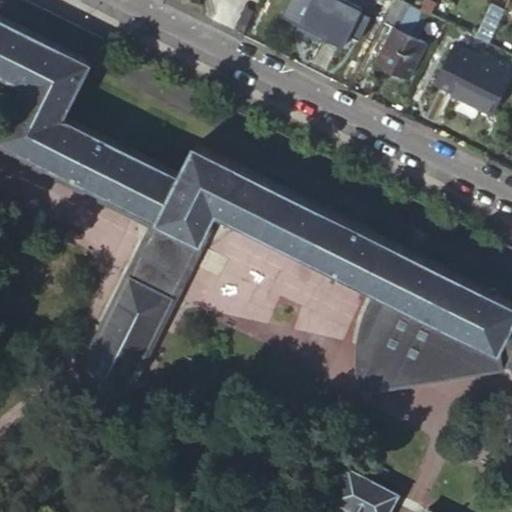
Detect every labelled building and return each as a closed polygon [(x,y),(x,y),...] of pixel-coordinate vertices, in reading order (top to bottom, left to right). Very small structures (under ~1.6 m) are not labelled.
[(359,12),(335,0),(287,0),(280,16),(341,49),(359,12)] [(422,43),(408,36),(397,30),(409,6),(402,2),(396,0),(392,0),(382,23),(391,28),(374,63),(405,78),(422,43)] [(435,8),(424,2),(420,11),(430,17),(435,8)] [(408,36),(420,11),(409,6),(397,30),(408,36)] [(488,45),(503,14),(491,7),(476,40),(488,45)] [(0,137),(0,139),(159,219),(202,240),(218,208),(378,288),(374,294),(371,301),(367,308),(364,315),(361,321),(359,329),(357,336),(355,344),(355,351),(355,360),(357,371),(360,390),(507,371),(511,373),(511,302),(194,145),(179,177),(60,117),(87,62),(0,18),(0,70),(26,84),(0,137)] [(507,76),(453,49),(436,84),(490,112),(507,76)] [(202,240),(159,219),(129,279),(172,300),(202,240)] [(172,300),(129,279),(89,362),(86,372),(86,379),(87,383),(89,387),(92,391),(101,396),(106,398),(112,398),(117,398),(123,395),(127,391),(130,387),(172,300)] [(335,491),(346,467),(334,460),(322,484),(335,491)] [(347,465),(346,467),(335,491),(331,499),(356,511),(386,511),(398,490),(347,465)]
